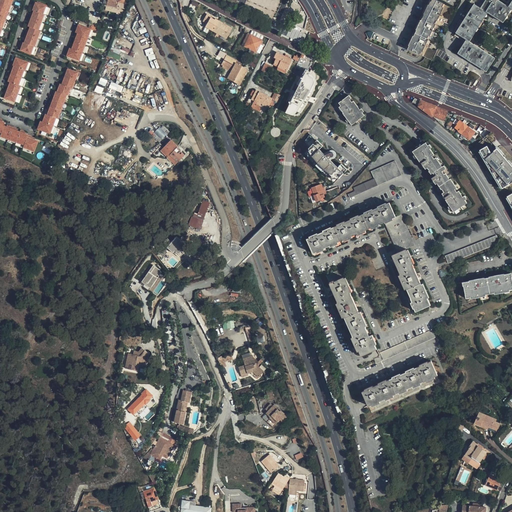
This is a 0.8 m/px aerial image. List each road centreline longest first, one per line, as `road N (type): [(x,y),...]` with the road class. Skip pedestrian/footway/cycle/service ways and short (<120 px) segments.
road 1 (primary): [(143,0),(238,206),(320,436),(336,511)]
road 2 (primary): [(351,511),(333,435),(244,183),(165,0)]
road 3 (residential): [(178,294),(226,385),(235,428),(274,445),(308,472),(311,487)]
road 4 (residential): [(343,67),(289,144),(282,216),(233,264)]
road 5 (residential): [(233,264),(188,131),(155,117),(142,125),(141,152)]
road 6 (residential): [(393,96),(449,141),(511,236)]
road 7 (residential): [(0,104),(27,114),(41,107),(69,30),(58,0)]
road 8 (residential): [(335,58),(320,61),(201,0)]
